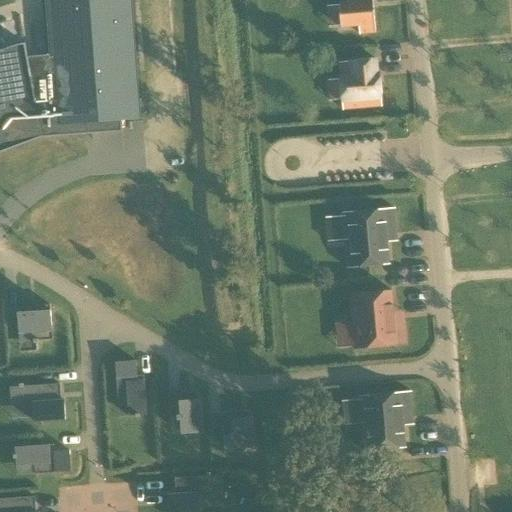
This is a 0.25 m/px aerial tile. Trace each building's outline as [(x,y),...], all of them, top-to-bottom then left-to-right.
[(20,40),(13,42),(3,46),(0,47),(0,153),(8,150),(35,140),(42,138),(87,134),(87,132),(93,131),(120,130),(120,132),(122,132),(121,120),(142,119),(132,0),(45,0),(51,53),(46,54),(29,55),(26,39),(20,40)] [(339,3),(341,28),(359,26),(360,34),(376,33),(372,0),(346,0),(347,2),(339,3)] [(339,77),(342,110),(381,106),(378,73),(376,74),(375,59),(339,62),(340,77),(339,77)] [(342,213),(347,268),(389,265),(386,232),(396,231),(394,208),(342,213)] [(391,290),(349,294),(354,350),(406,345),(404,322),(394,323),(391,290)] [(17,312),(19,342),(33,341),(33,344),(38,343),(38,341),(52,340),(50,305),(35,306),(35,311),(17,312)] [(127,398),(128,416),(135,416),(135,418),(139,418),(139,415),(146,415),(144,381),(137,382),(135,361),(115,363),(117,398),(127,398)] [(19,387),(9,387),(11,407),(33,405),(34,422),(65,419),(63,400),(61,400),(60,383),(23,386),(23,384),(19,384),(19,387)] [(358,396),(363,452),(405,448),(402,415),(412,414),(410,392),(358,396)] [(169,394),(170,402),(178,402),(179,415),(176,415),(177,420),(179,420),(180,434),(201,432),(199,400),(196,400),(196,393),(169,394)] [(233,439),(233,452),(254,451),(252,418),(249,418),(249,411),(222,413),(223,421),(231,420),(232,433),(230,433),(230,439),(233,439)] [(48,445),(14,448),(15,455),(13,455),(13,459),(15,459),(16,466),(34,464),(35,474),(71,471),(69,451),(48,452),(48,445)] [(168,495),(169,511),(200,511),(199,495),(221,494),(220,474),(210,475),(210,472),(205,473),(206,475),(174,478),(176,494),(168,495)] [(0,511),(35,511),(34,497),(0,499),(0,511)]
